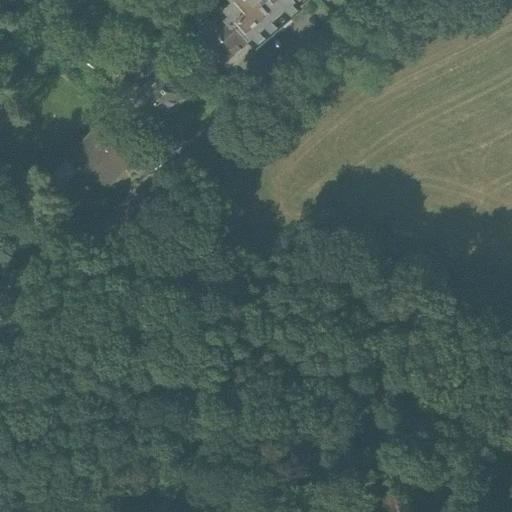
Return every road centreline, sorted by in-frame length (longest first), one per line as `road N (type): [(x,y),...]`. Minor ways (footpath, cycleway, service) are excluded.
road 1 (residential): [(0,339),(238,101),(394,0)]
road 2 (track): [(456,511),(394,469),(333,449),(275,446),(134,471),(42,511)]
